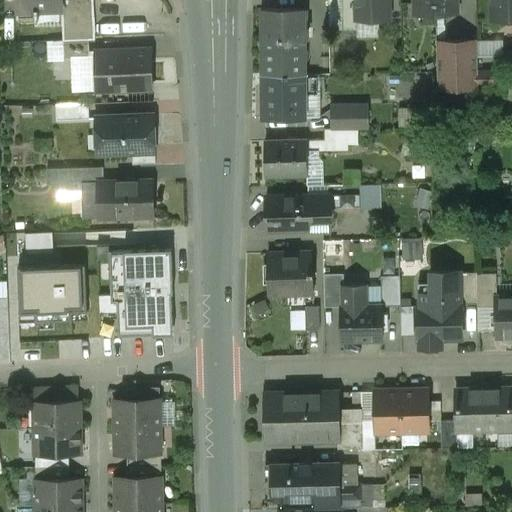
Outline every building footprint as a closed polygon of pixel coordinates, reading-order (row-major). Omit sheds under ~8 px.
[(16,0),(17,20),(19,20),(19,18),(39,17),(39,10),(62,9),(74,9),(73,0),(16,0)] [(73,0),(74,9),(62,9),(63,41),(89,40),(95,39),(93,0),(73,0)] [(328,0),(329,31),(357,30),(357,19),(356,0),(328,0)] [(389,0),(356,0),(357,19),(389,19),(389,0)] [(456,0),(414,0),(415,4),(435,4),(436,14),(457,14),(456,0)] [(511,0),(492,0),(493,19),(511,18),(511,0)] [(304,9),(264,9),(264,75),(304,75),(304,40),(308,40),(308,27),(304,28),(304,9)] [(89,40),(63,41),(64,60),(71,59),(89,59),(89,52),(89,40)] [(477,41),(436,42),(437,89),(478,89),(478,87),(478,71),(478,70),(477,41)] [(151,49),(95,51),(95,52),(89,52),(89,59),(71,59),(73,92),(96,91),(96,92),(153,89),(151,49)] [(494,71),(478,71),(478,87),(494,87),(494,71)] [(307,75),(309,118),(323,117),(322,74),(307,75)] [(304,75),(264,75),(264,119),(304,119),(304,75)] [(89,103),(56,105),(56,120),(89,119),(89,103)] [(367,106),(332,106),(332,129),(348,129),(348,130),(367,130),(367,106)] [(154,115),(95,117),(95,120),(101,120),(103,152),(97,152),(97,155),(132,153),(155,152),(154,115)] [(332,129),(324,130),(324,142),(332,142),(348,141),(348,130),(348,129),(332,129)] [(306,141),(265,142),(266,177),(307,175),(306,141)] [(348,141),(332,142),(332,151),(348,150),(348,141)] [(155,152),(132,153),(132,165),(156,164),(155,152)] [(103,167),(71,168),(73,184),(83,184),(83,183),(103,182),(103,167)] [(153,181),(116,182),(117,217),(154,216),(153,181)] [(103,182),(83,183),(83,184),(84,218),(117,217),(116,182),(103,182)] [(366,207),(385,206),(384,183),(365,184),(366,207)] [(346,209),(345,185),(327,186),(328,210),(330,210),(346,209)] [(360,209),(359,185),(345,185),(346,209),(360,209)] [(327,186),(308,186),(309,195),(309,217),(323,217),(323,229),(330,229),(329,227),(329,220),(331,220),(330,210),(328,210),(327,186)] [(309,195),(266,197),(267,230),(310,229),(309,217),(309,195)] [(323,229),(323,217),(309,217),(310,229),(323,229)] [(0,251),(9,250),(6,234),(0,235),(0,251)] [(411,257),(424,257),(424,239),(411,240),(411,257)] [(109,251),(111,294),(111,303),(117,302),(117,313),(118,337),(153,335),(161,335),(174,335),(173,323),(172,293),(174,293),(172,249),(124,251),(109,251)] [(311,252),(268,254),(269,295),(314,293),(313,272),(312,272),(311,252)] [(87,272),(30,274),(32,327),(89,324),(87,272)] [(460,272),(431,272),(431,304),(460,304),(460,273),(460,272)] [(477,274),(477,273),(460,273),(460,304),(461,304),(477,304),(477,274)] [(477,274),(477,304),(477,307),(495,307),(495,298),(496,298),(496,274),(477,274)] [(343,275),(324,275),(324,308),(340,307),(344,307),(343,286),(344,285),(343,275)] [(399,277),(381,277),(381,306),(382,306),(382,307),(400,307),(399,277)] [(344,285),(343,286),(344,307),(340,307),(341,341),(383,340),(382,307),(382,306),(381,306),(365,306),(364,285),(344,285)] [(111,303),(111,294),(99,295),(100,314),(117,313),(117,302),(111,303)] [(511,297),(496,298),(495,298),(495,307),(496,337),(511,336),(511,297)] [(431,304),(418,304),(418,340),(420,340),(420,348),(441,347),(441,339),(461,339),(461,304),(460,304),(431,304)] [(319,331),(319,307),(305,307),(305,331),(319,331)] [(413,307),(400,307),(401,317),(413,316),(413,307)] [(413,316),(401,317),(401,334),(414,334),(413,316)] [(159,388),(126,389),(126,401),(160,400),(159,388)] [(511,389),(485,390),(486,430),(511,429),(511,389)] [(485,390),(456,391),(456,420),(457,431),(458,431),(486,430),(485,390)] [(401,391),(374,392),(375,432),(402,432),(401,391)] [(429,391),(401,391),(402,432),(429,431),(429,412),(429,402),(429,391)] [(338,393),(272,395),(266,409),(266,441),(338,440),(339,440),(338,422),(338,393)] [(126,401),(114,401),(114,428),(160,427),(160,402),(160,400),(126,401)] [(80,401),(34,402),(34,429),(80,428),(80,401)] [(441,411),(441,401),(429,402),(429,412),(441,411)] [(174,426),(173,402),(160,402),(160,427),(172,427),(174,426)] [(456,420),(441,421),(442,449),(458,448),(458,431),(457,431),(456,420)] [(362,421),(338,422),(339,440),(338,440),(338,450),(363,449),(362,421)] [(160,427),(114,428),(115,454),(127,454),(161,454),(160,427)] [(80,428),(34,429),(36,456),(69,455),(81,455),(80,428)] [(161,466),(161,454),(127,454),(127,466),(161,466)] [(69,455),(36,456),(36,468),(69,467),(69,455)] [(316,464),(271,465),(271,473),(272,501),(316,500),(317,500),(316,464)] [(339,464),(316,464),(317,500),(316,500),(316,509),(340,508),(340,486),(339,464)] [(161,466),(127,466),(127,478),(161,478),(161,466)] [(69,479),(69,467),(36,468),(36,480),(69,479)] [(162,504),(161,478),(127,478),(115,478),(116,505),(162,504)] [(82,506),(81,479),(69,479),(36,480),(36,507),(82,506)] [(360,485),(340,486),(340,508),(361,508),(360,485)] [(373,485),(362,485),(362,507),(373,507),(373,485)]
